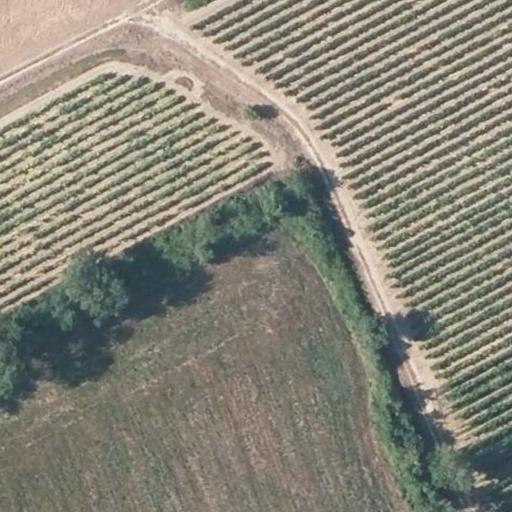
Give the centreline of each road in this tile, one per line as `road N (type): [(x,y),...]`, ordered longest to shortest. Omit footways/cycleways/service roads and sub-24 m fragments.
road 1 (track): [(476,511),(319,154),(278,105),(162,33),(136,0)]
road 2 (track): [(0,110),(76,69),(130,56),(220,0)]
road 3 (track): [(0,72),(135,0)]
